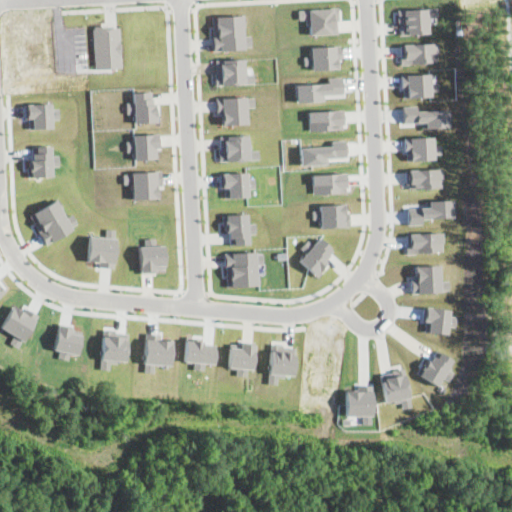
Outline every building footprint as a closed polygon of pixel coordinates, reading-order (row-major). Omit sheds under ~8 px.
[(297,9),(298,19),(307,19),(308,34),(337,33),(336,7),(297,9)] [(436,16),(436,7),(397,9),(398,34),(427,33),(426,17),(436,16)] [(242,15),(211,16),(212,50),(243,49),(242,15)] [(120,67),(118,25),(91,26),(93,68),(120,67)] [(436,62),(435,42),(399,43),(399,63),(436,62)] [(310,56),(303,56),(303,64),(310,64),(311,69),(340,69),(340,45),(309,46),(310,56)] [(214,59),(215,85),(254,82),(253,71),(244,71),(243,58),(214,59)] [(429,73),(400,74),(401,97),(430,96),(429,73)] [(342,94),(341,76),(326,77),(326,83),(295,84),(296,101),(321,101),(320,94),(342,94)] [(128,91),(129,112),(132,112),(132,122),(153,121),(152,91),(128,91)] [(221,124),(247,123),(246,107),(255,106),(255,95),(215,97),(216,112),(220,112),(221,124)] [(23,103),(24,119),(27,119),(27,128),(51,128),(50,119),(59,119),(58,108),(51,108),(50,102),(23,103)] [(402,123),(421,122),(421,127),(448,127),(448,109),(416,110),(416,105),(402,106),(402,123)] [(340,109),(307,110),(308,130),(341,129),(340,109)] [(159,149),(158,133),(131,134),(132,159),(156,158),(156,149),(159,149)] [(247,134),(219,135),(219,147),(217,147),(217,160),(258,159),(257,149),(248,149),(247,134)] [(404,137),(405,160),(433,159),(432,136),(404,137)] [(344,139),(330,140),(330,145),(299,147),(300,165),(324,164),(324,157),(345,156),(344,139)] [(51,145),(31,146),(32,160),(30,160),(30,166),(27,166),(27,177),(52,176),(52,166),(59,165),(58,154),(51,155),(51,145)] [(406,188),(441,187),(440,168),(406,169),(406,188)] [(131,199),(157,198),(156,187),(161,187),(161,171),(122,172),(122,183),(130,183),(131,199)] [(223,197),(247,197),(247,188),(255,188),(254,177),(247,178),(247,171),(219,172),(220,188),(223,188),(223,197)] [(311,193),(346,192),(346,173),(310,173),(311,193)] [(46,244),(73,229),(72,226),(78,223),(73,214),(66,217),(56,198),(29,214),(46,244)] [(453,217),(453,199),(428,200),(428,207),(407,207),(407,224),(422,224),(421,218),(453,217)] [(311,218),(318,218),(319,227),(347,226),(346,204),(311,205),(311,218)] [(247,233),(254,233),(254,222),(247,223),(246,213),(225,213),(226,244),(248,244),(247,233)] [(87,260),(99,261),(98,267),(113,268),(116,229),(107,228),(105,237),(89,235),(87,260)] [(406,232),(407,252),(443,251),(442,231),(406,232)] [(299,247),(304,252),(297,260),(314,274),(334,252),(318,237),(311,244),(306,239),(299,247)] [(164,245),(155,245),(155,238),(144,238),(144,246),(138,246),(140,273),(155,272),(154,266),(165,265),(164,245)] [(255,264),(262,264),(262,253),(255,254),(255,251),(224,252),(225,286),(256,285),(255,264)] [(441,292),(441,290),(450,289),(449,279),(441,280),(440,264),(415,265),(415,278),(410,278),(411,293),(441,292)] [(12,304),(0,327),(13,335),(9,342),(16,347),(21,339),(23,341),(38,314),(27,307),(24,312),(12,304)] [(448,333),(449,326),(456,327),(457,316),(450,315),(450,309),(423,306),(422,321),(425,322),(424,331),(448,333)] [(71,326),(57,324),(53,349),(58,349),(57,358),(67,359),(68,352),(78,353),(80,334),(71,332),(71,326)] [(170,364),(171,340),(159,339),(159,333),(144,333),(143,363),(170,364)] [(125,336),(101,335),(99,368),(109,368),(109,359),(124,360),(125,336)] [(226,367),(235,367),(234,375),(245,376),(245,368),(251,369),(254,342),(238,340),(238,347),(228,346),(226,367)] [(192,362),(191,369),(202,369),(203,362),(213,363),(214,343),(184,341),(183,361),(192,362)] [(294,345),(268,344),(267,383),(276,383),(276,375),(292,376),(294,345)] [(453,359),(436,350),(430,361),(427,359),(418,374),(437,385),(442,377),(449,381),(454,372),(448,368),(453,359)] [(410,406),(403,369),(378,374),(383,402),(398,399),(400,408),(410,406)] [(370,384),(353,385),(353,389),(343,390),(343,415),(360,415),(360,424),(369,424),(369,415),(371,415),(370,384)]
